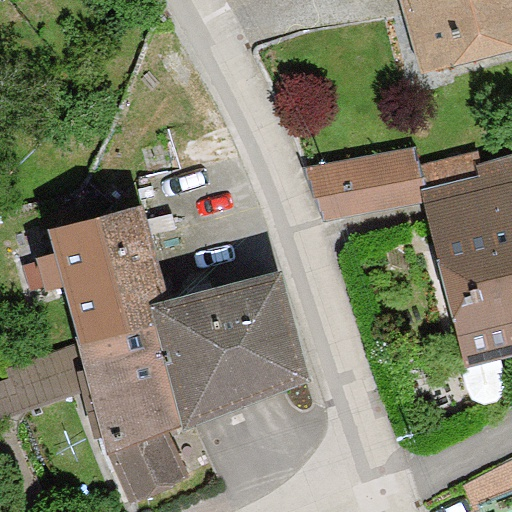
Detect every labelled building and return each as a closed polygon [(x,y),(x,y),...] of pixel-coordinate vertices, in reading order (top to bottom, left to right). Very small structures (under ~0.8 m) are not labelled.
[(511,0),(398,0),(419,76),(511,51),(511,0)] [(421,203),(413,156),(305,173),(327,218),(421,203)] [(422,174),(429,198),(483,183),(479,170),(476,159),(422,174)] [(483,183),(429,198),(476,372),(462,375),(473,418),(511,407),(511,399),(503,365),(511,362),(511,159),(479,170),(483,183)] [(159,312),(133,205),(42,228),(69,335),(159,312)] [(275,278),(159,312),(185,435),(310,393),(275,278)] [(162,441),(185,435),(159,312),(69,335),(69,342),(26,361),(9,419),(77,388),(96,455),(128,510),(175,485),(162,441)]
